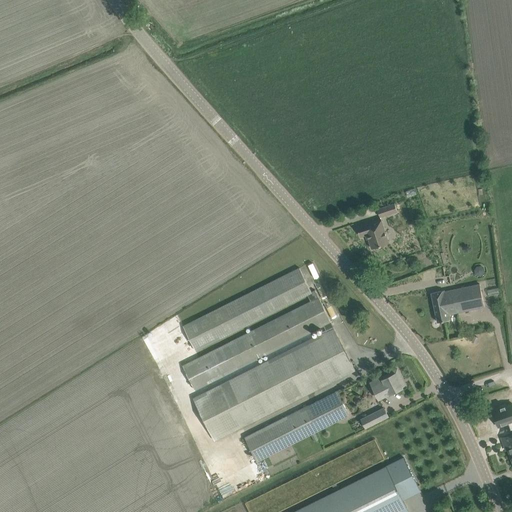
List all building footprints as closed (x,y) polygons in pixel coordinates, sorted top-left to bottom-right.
[(380,217),(397,211),(395,203),(378,209),(380,217)] [(389,242),(381,219),(357,227),(361,236),(367,234),(372,248),(389,242)] [(312,292),(300,268),(183,326),(196,351),(308,295),(311,302),(255,330),(183,366),(195,389),(324,325),(327,330),(193,397),(215,441),(355,370),(331,322),(315,290),(312,292)] [(451,319),(450,314),(457,313),(485,307),(480,284),(452,290),(443,292),(442,291),(431,293),(432,294),(438,322),(444,321),(451,319)] [(397,369),(370,382),(372,386),(379,399),(403,387),(400,381),(403,380),(397,369)] [(337,391),(304,407),(316,431),(343,417),(349,414),(343,403),(337,391)] [(511,403),(493,410),(499,426),(508,423),(511,431),(511,430),(511,403)] [(290,415),(246,436),(258,459),(302,438),(312,432),(316,431),(304,407),(301,409),(290,415)] [(366,428),(389,416),(384,408),(361,419),(366,428)] [(511,433),(502,437),(507,450),(509,449),(511,457),(511,433)] [(292,511),(407,511),(409,511),(400,493),(417,484),(404,457),(292,511)]
